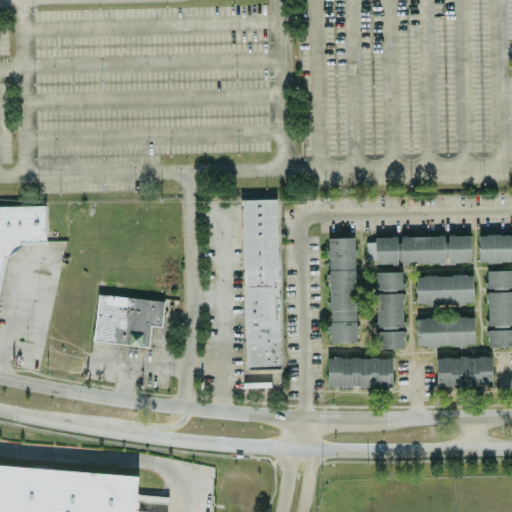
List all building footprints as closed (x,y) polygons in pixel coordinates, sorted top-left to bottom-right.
[(240,197),(242,367),(279,367),(278,197),(240,197)] [(0,202),(0,286),(9,238),(42,245),(49,211),(0,202)] [(511,268),(485,269),(486,345),(511,345),(511,231),(478,233),(478,261),(511,260),(511,268)] [(470,262),(470,233),(373,234),(373,240),(366,240),(366,262),(470,262)] [(327,235),(328,341),(356,340),(355,235),(327,235)] [(403,270),(374,270),(375,346),(404,346),(403,270)] [(415,273),(415,302),(473,302),(473,272),(415,273)] [(164,299),(97,293),(92,340),(148,345),(150,324),(161,325),(164,299)] [(416,344),(474,344),(474,315),(416,315),(416,344)] [(392,354),(326,354),(326,387),(392,387),(392,354)] [(435,354),(435,385),(492,385),(492,354),(435,354)] [(129,511),(132,473),(0,464),(0,511),(129,511)]
